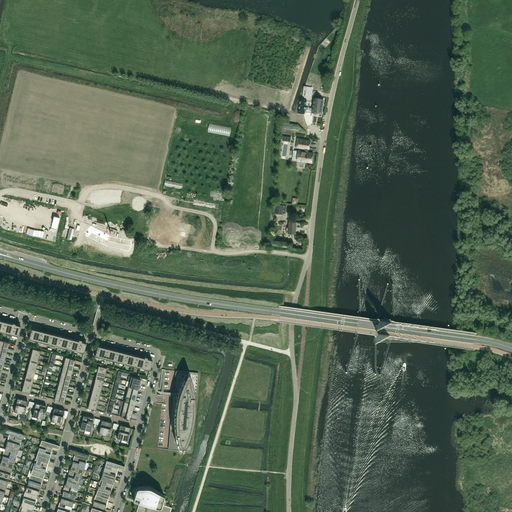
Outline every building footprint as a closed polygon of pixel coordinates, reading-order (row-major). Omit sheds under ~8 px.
[(300,99),(298,113),(304,114),(305,112),(312,113),(312,112),(321,113),(323,100),(314,99),(313,103),(312,103),(312,101),(306,101),(306,100),(300,99)] [(310,141),(297,139),(295,147),(305,149),(307,150),(308,150),(310,141)] [(307,150),(305,149),(305,153),(298,152),(296,161),(305,162),(311,163),(312,154),(307,153),(308,153),(307,153),(307,150)] [(95,185),(94,191),(96,197),(120,196),(121,190),(119,184),(95,185)] [(132,208),(132,209),(132,210),(132,211),(132,212),(133,212),(133,213),(134,213),(134,214),(135,214),(136,214),(137,214),(138,214),(139,214),(140,214),(141,214),(141,213),(142,213),(142,212),(143,212),(143,211),(143,210),(143,209),(144,209),(144,208),(143,208),(143,207),(143,206),(143,205),(142,205),(142,204),(141,204),(141,203),(140,203),(139,203),(138,202),(137,202),(137,203),(136,203),(135,203),(134,203),(134,204),(133,204),(133,205),(132,205),(132,206),(132,207),(132,208)] [(285,212),(286,205),(277,204),(276,213),(282,214),(282,212),(285,212)] [(152,224),(149,230),(149,238),(175,244),(178,237),(181,244),(186,244),(186,242),(189,242),(189,244),(194,243),(196,236),(194,229),(185,229),(184,222),(180,222),(180,218),(177,217),(176,217),(159,213),(157,219),(157,225),(152,224)] [(295,233),(296,222),(289,221),(289,227),(287,227),(287,229),(289,229),(288,233),(295,233)] [(87,230),(85,235),(106,246),(129,251),(131,246),(131,240),(110,236),(90,225),(87,230)] [(377,319),(374,337),(392,340),(394,321),(377,319)] [(17,336),(20,325),(15,324),(12,335),(17,336)] [(0,345),(8,348),(9,342),(0,339),(0,345)] [(191,451),(195,406),(198,373),(176,370),(168,449),(191,451)] [(171,416),(171,393),(157,393),(157,398),(163,398),(163,416),(171,416)] [(19,412),(22,399),(17,398),(15,405),(14,405),(13,410),(14,410),(14,411),(19,412)] [(26,408),(28,400),(22,399),(19,412),(24,413),(25,413),(26,408)] [(37,417),(41,404),(36,403),(34,410),(33,410),(31,414),(32,415),(37,417)] [(44,413),(46,405),(41,404),(37,417),(42,418),(43,417),(44,418),(45,413),(44,413)] [(131,414),(133,409),(123,406),(121,406),(119,410),(131,414)] [(56,422),(59,409),(54,407),(52,415),(51,415),(50,419),(51,419),(51,420),(56,422)] [(62,418),(64,410),(59,409),(56,422),(61,423),(61,422),(62,422),(63,418),(62,418)] [(130,419),(131,414),(119,410),(118,416),(130,419)] [(85,429),(88,416),(83,415),(81,423),(80,422),(79,427),(80,427),(80,428),(85,429)] [(92,425),(93,417),(88,416),(85,429),(90,431),(90,430),(91,430),(92,425)] [(103,434),(107,421),(102,420),(100,427),(99,427),(97,431),(98,432),(98,433),(103,434)] [(110,430),(112,422),(107,421),(103,434),(109,435),(109,434),(110,435),(111,430),(110,430)] [(122,439),(125,426),(120,424),(118,432),(117,432),(116,436),(117,437),(122,439)] [(128,435),(130,427),(125,426),(122,439),(127,440),(127,439),(128,439),(129,435),(128,435)] [(21,441),(23,434),(5,428),(4,431),(10,433),(8,437),(21,441)] [(18,449),(21,441),(8,437),(6,445),(18,449)] [(58,448),(59,445),(41,439),(39,447),(51,451),(53,447),(58,448)] [(16,456),(18,449),(6,445),(4,452),(16,456)] [(49,458),(51,451),(39,447),(37,454),(49,458)] [(86,462),(88,454),(70,448),(69,452),(75,454),(73,458),(86,462)] [(14,464),(16,456),(4,452),(1,460),(14,464)] [(47,466),(49,458),(37,454),(34,462),(47,466)] [(83,469),(86,462),(73,458),(71,465),(83,469)] [(0,467),(11,471),(14,464),(1,460),(0,463),(0,467)] [(124,469),(125,466),(106,460),(104,468),(116,472),(118,467),(124,469)] [(44,473),(47,466),(34,462),(32,469),(44,473)] [(81,477),(83,469),(71,465),(69,473),(81,477)] [(0,475),(9,479),(11,471),(0,467),(0,475)] [(114,479),(116,472),(104,468),(102,475),(114,479)] [(42,481),(44,473),(32,469),(30,477),(42,481)] [(79,484),(81,477),(69,473),(66,480),(79,484)] [(112,486),(114,479),(102,475),(99,482),(112,486)] [(40,488),(42,481),(30,477),(27,484),(40,488)] [(0,486),(6,488),(8,481),(0,478),(0,486)] [(76,492),(79,484),(66,480),(64,488),(76,492)] [(109,494),(112,486),(99,482),(97,490),(109,494)] [(36,498),(39,490),(26,486),(24,494),(36,498)] [(163,494),(152,487),(151,487),(150,486),(149,486),(148,486),(148,487),(147,487),(147,486),(146,486),(138,487),(137,487),(136,487),(136,488),(133,498),(144,502),(144,501),(149,503),(159,507),(160,507),(160,506),(161,506),(161,504),(163,497),(164,496),(163,495),(163,494)] [(74,499),(76,492),(64,488),(62,495),(74,499)] [(107,501),(109,494),(97,490),(95,497),(107,501)] [(34,505),(36,498),(24,494),(22,502),(34,505)] [(71,509),(73,501),(61,497),(59,505),(71,509)] [(105,509),(107,501),(95,497),(92,505),(105,509)] [(28,511),(32,511),(34,505),(22,502),(19,509),(28,511)] [(169,511),(171,507),(161,504),(161,506),(160,506),(160,507),(159,507),(149,503),(148,507),(139,504),(136,511),(169,511)]
